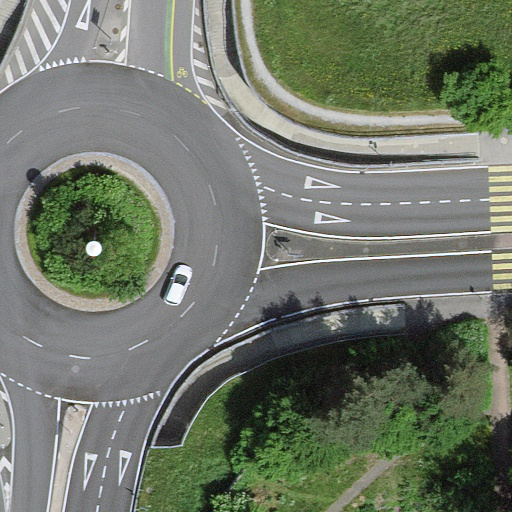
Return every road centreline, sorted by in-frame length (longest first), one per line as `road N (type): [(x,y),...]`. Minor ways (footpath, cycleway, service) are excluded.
road 1 (unclassified): [(205,292),(511,268)]
road 2 (unclassified): [(511,194),(387,199),(211,185)]
road 3 (motorway): [(41,342),(25,511)]
road 4 (motorway): [(96,511),(130,351)]
road 5 (primary): [(211,185),(165,131),(109,110)]
road 6 (primary): [(109,110),(36,125),(0,154)]
